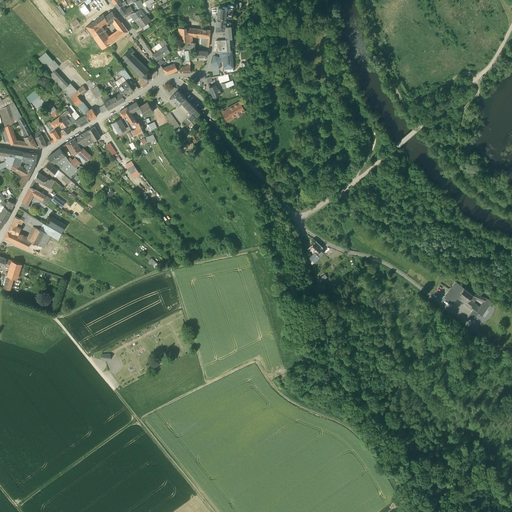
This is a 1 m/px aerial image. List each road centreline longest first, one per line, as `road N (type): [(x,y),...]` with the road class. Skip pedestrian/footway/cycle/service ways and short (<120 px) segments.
road 1 (track): [(409,511),(360,435),(282,397),(255,359),(138,419),(17,507),(0,486)]
road 2 (residential): [(340,191),(296,221),(202,104),(165,76)]
road 3 (track): [(264,247),(170,267),(52,317)]
road 4 (track): [(511,26),(478,79),(356,181)]
road 5 (track): [(476,80),(459,74),(420,113),(408,111),(366,0)]
road 6 (track): [(326,0),(323,50),(345,75),(374,138),(356,181)]
road 7 (unknown): [(377,164),(382,117),(456,31)]
road 8 (track): [(478,79),(462,110),(456,159),(473,183),(511,205)]
road 9 (track): [(117,394),(213,511)]
road 10 (residential): [(165,76),(43,153)]
